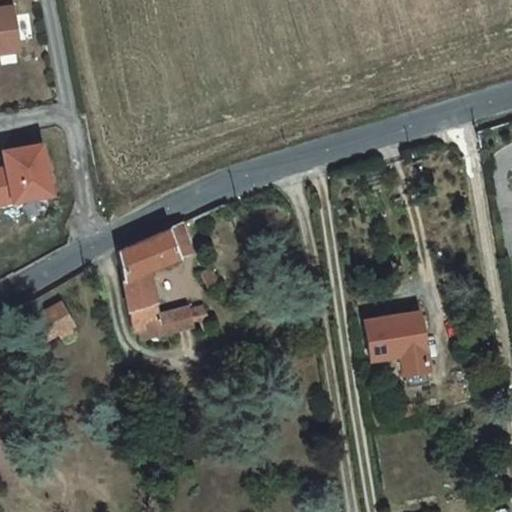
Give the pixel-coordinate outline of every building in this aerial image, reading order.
[(0,18),(0,63),(23,62),(20,18),(0,18)] [(11,177),(0,178),(0,211),(53,205),(47,155),(9,159),(11,177)] [(187,222),(116,254),(128,327),(157,321),(147,267),(180,253),(175,242),(193,234),(187,222)] [(198,245),(193,234),(175,242),(180,253),(198,245)] [(72,330),(61,307),(28,324),(38,345),(72,330)] [(424,368),(413,311),(361,320),(369,359),(401,353),(405,371),(424,368)] [(206,312),(182,317),(185,334),(210,330),(206,312)] [(130,341),(185,334),(182,317),(157,321),(128,327),(130,341)]
